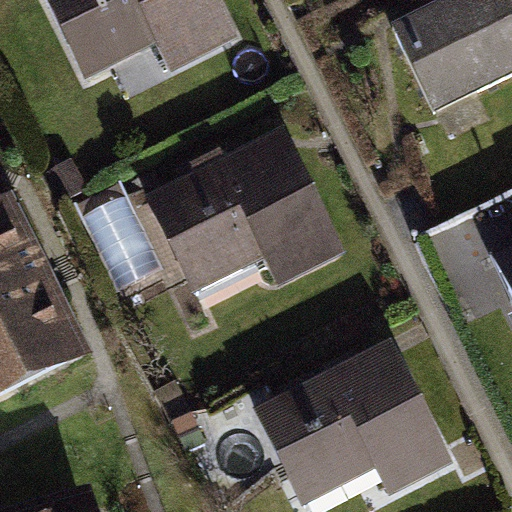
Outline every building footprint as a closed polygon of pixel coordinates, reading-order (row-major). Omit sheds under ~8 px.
[(212,0),(41,0),(82,78),(148,44),(162,74),(233,40),(212,0)] [(511,0),(432,0),(386,23),(425,109),(511,69),(511,0)] [(276,128),(140,194),(188,298),(258,261),(271,285),(337,252),(276,128)] [(0,393),(79,353),(9,216),(0,220),(0,393)] [(511,233),(476,251),(511,331),(511,233)] [(385,342),(250,409),(296,505),(367,470),(381,498),(450,461),(385,342)] [(0,511),(90,511),(84,487),(0,509),(0,511)]
